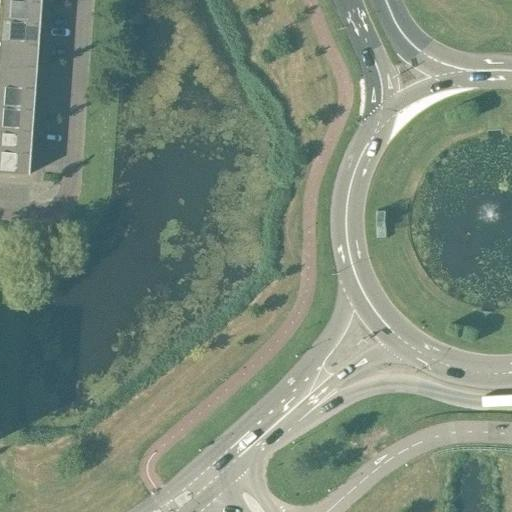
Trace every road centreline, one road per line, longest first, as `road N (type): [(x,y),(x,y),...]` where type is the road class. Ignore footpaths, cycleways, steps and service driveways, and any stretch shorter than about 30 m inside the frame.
road 1 (residential): [(83,0),(70,191),(60,208),(43,215),(0,214)]
road 2 (tertiary): [(351,270),(343,309),(305,373),(207,460)]
road 3 (unclassified): [(326,511),(420,443),(448,433),(511,434)]
road 4 (secondary): [(310,409),(387,386),(511,404)]
road 5 (secondary): [(376,129),(346,197),(351,270)]
road 6 (secondary): [(347,0),(379,80),(376,129)]
